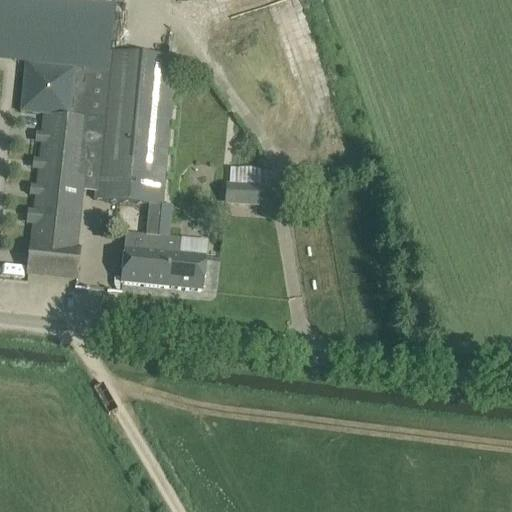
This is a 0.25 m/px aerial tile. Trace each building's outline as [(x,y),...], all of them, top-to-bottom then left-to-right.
[(109,54),(114,0),(0,0),(0,42),(108,54),(109,54)] [(95,191),(94,201),(150,206),(162,207),(175,71),(176,60),(109,54),(108,54),(106,75),(106,79),(95,191)] [(24,73),(19,115),(43,118),(42,123),(39,162),(37,172),(36,188),(35,198),(30,246),(31,246),(27,276),(75,281),(79,251),(77,250),(79,234),(77,234),(81,190),(95,191),(106,79),(106,75),(25,66),(24,73)] [(261,202),(262,188),(225,186),(224,200),(261,202)] [(150,206),(147,237),(159,239),(162,207),(150,206)] [(161,239),(159,239),(147,237),(125,235),(120,285),(165,290),(168,256),(159,255),(161,239)] [(202,293),(207,243),(161,239),(159,255),(168,256),(165,290),(202,293)]
